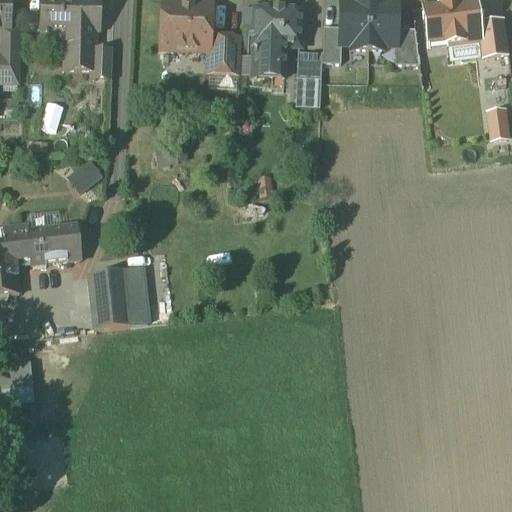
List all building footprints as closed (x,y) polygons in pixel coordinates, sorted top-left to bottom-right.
[(100,5),(43,3),(42,35),(65,36),(64,76),(91,76),(92,55),(94,55),(95,37),(99,37),(100,5)] [(352,55),(367,56),(368,6),(352,6),(352,8),(340,7),(340,34),(339,50),(341,50),(352,51),(352,55)] [(385,7),(368,6),(367,56),(384,56),(384,51),(395,52),(397,52),(397,35),(398,8),(385,8),(385,7)] [(475,6),(420,13),(425,54),(477,48),(480,48),(478,31),(475,6)] [(183,8),(181,10),(162,9),(160,55),(209,57),(210,57),(211,43),(212,11),(194,11),(192,8),(183,8)] [(301,17),(274,15),(274,14),(255,14),(254,51),(255,51),(286,52),(300,53),(301,17)] [(503,28),(478,31),(480,48),(477,48),(479,66),(507,63),(503,28)] [(18,34),(2,34),(2,61),(18,62),(18,34)] [(339,50),(340,34),(323,34),(322,60),(322,69),(340,70),(341,50),(339,50)] [(418,71),(414,36),(397,35),(397,52),(395,52),(394,70),(418,71)] [(241,45),(211,43),(210,57),(209,57),(208,79),(239,80),(241,45)] [(286,52),(255,51),(254,57),(253,57),(253,62),(254,62),(253,83),(284,84),(286,52)] [(94,55),(92,55),(91,76),(91,84),(111,84),(113,55),(94,55)] [(322,60),(298,58),(297,85),(299,85),(321,86),(322,69),(322,60)] [(18,71),(0,71),(0,87),(17,88),(18,71)] [(321,86),(299,85),(298,117),(320,119),(321,86)] [(489,147),(510,146),(508,114),(487,116),(489,147)] [(176,152),(156,155),(157,170),(177,167),(176,152)] [(88,165),(67,184),(83,202),(104,183),(88,165)] [(77,231),(29,237),(27,230),(4,233),(5,253),(6,256),(29,253),(31,271),(81,266),(77,231)] [(5,253),(0,253),(0,301),(19,300),(16,273),(31,271),(29,253),(6,256),(5,253)] [(124,276),(89,280),(95,336),(130,332),(124,276)] [(0,411),(34,409),(32,369),(0,370),(0,411)] [(0,437),(0,488),(16,487),(15,478),(18,478),(17,454),(12,455),(11,437),(0,437)]
